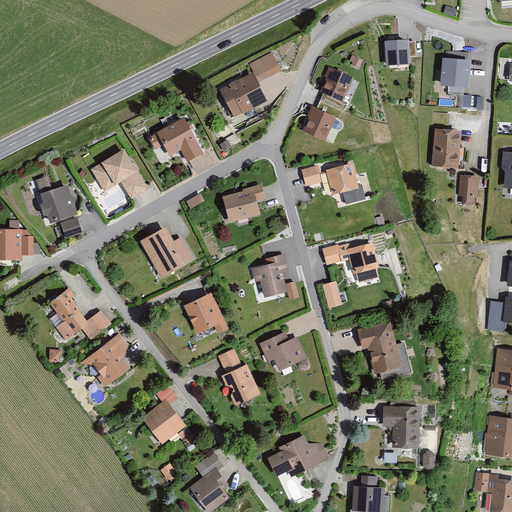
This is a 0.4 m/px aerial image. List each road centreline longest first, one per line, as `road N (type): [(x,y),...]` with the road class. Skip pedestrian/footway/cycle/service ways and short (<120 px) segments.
road 1 (residential): [(277,138),(277,164),(347,414),(347,433),(314,511)]
road 2 (secondary): [(308,0),(0,152)]
road 3 (residential): [(276,511),(83,249)]
road 4 (residential): [(511,36),(383,10),(357,18),(326,35),(277,138)]
road 5 (residential): [(83,249),(277,138)]
